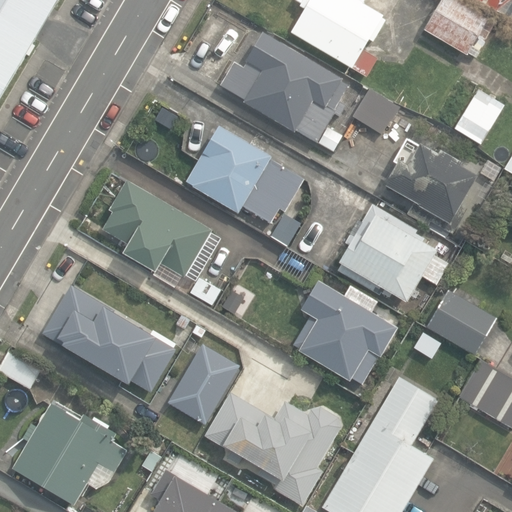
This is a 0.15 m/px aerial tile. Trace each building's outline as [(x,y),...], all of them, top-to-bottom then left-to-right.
[(64,0),(0,0),(0,109),(47,29),(64,0)] [(292,32),(368,76),(378,58),(364,50),(367,44),(370,45),(373,41),(374,41),(386,20),(382,18),(384,16),(363,3),(364,0),(297,0),(303,3),(301,6),(306,9),(292,32)] [(458,54),(465,58),(472,45),(480,50),(496,23),(489,19),(489,18),(458,0),(442,0),(425,29),(460,49),(458,54)] [(511,0),(478,0),(511,20),(511,0)] [(297,129),(318,142),(335,113),(339,116),(346,105),(340,101),(349,85),(341,81),(343,79),(263,32),(246,60),(248,62),(245,68),(236,62),(222,85),(247,100),(245,102),(296,131),(297,129)] [(454,128),(482,146),(506,106),(479,89),(454,128)] [(384,135),(400,107),(370,90),(354,118),(384,135)] [(249,207),(272,221),(280,207),(286,211),(286,210),(292,213),(297,204),(291,200),(304,178),(270,158),(272,156),(220,126),(188,181),(195,185),(195,186),(239,212),(246,201),(251,204),(249,207)] [(428,150),(407,138),(393,162),(396,164),(384,186),(445,221),(438,234),(448,240),(466,209),(460,205),(477,176),(461,167),(462,164),(431,146),(428,150)] [(211,231),(128,182),(110,212),(114,214),(104,231),(122,242),(119,247),(125,251),(123,253),(156,273),(162,263),(184,277),(211,231)] [(340,261),(407,301),(437,250),(423,242),(425,239),(416,234),(418,230),(374,205),(356,235),(352,233),(347,242),(350,244),(340,261)] [(266,279),(243,267),(225,302),(248,314),(266,279)] [(433,283),(440,273),(430,267),(424,277),(433,283)] [(221,290),(200,277),(190,292),(212,305),(221,290)] [(352,379),(364,386),(399,328),(319,279),(302,311),(311,316),(295,344),(301,348),(299,351),(350,382),(352,379)] [(70,285),(42,334),(128,385),(131,380),(151,393),(177,349),(113,313),(114,310),(70,285)] [(428,324),(477,352),(497,317),(449,290),(428,324)] [(191,320),(182,315),(177,324),(185,329),(191,320)] [(415,347),(433,358),(442,343),(424,332),(415,347)] [(240,366),(202,344),(167,402),(205,425),(240,366)] [(0,368),(0,369),(32,388),(42,370),(10,351),(0,368)] [(511,377),(496,368),(482,360),(460,397),(511,427),(511,377)] [(324,507),(332,511),(401,511),(434,458),(411,445),(438,399),(400,377),(350,462),(346,460),(342,466),(346,468),(324,507)] [(274,419),(230,393),(205,436),(226,448),(227,459),(275,485),(273,489),(303,506),(323,471),(317,468),(341,428),(339,417),(320,407),(311,409),(308,414),(285,402),(274,419)] [(14,468),(75,504),(101,462),(111,468),(123,448),(112,442),(117,433),(85,414),(81,420),(53,403),(38,427),(32,423),(24,437),(30,441),(14,468)] [(154,434),(147,447),(160,454),(167,441),(154,434)] [(234,511),(211,499),(203,511),(234,511)]
